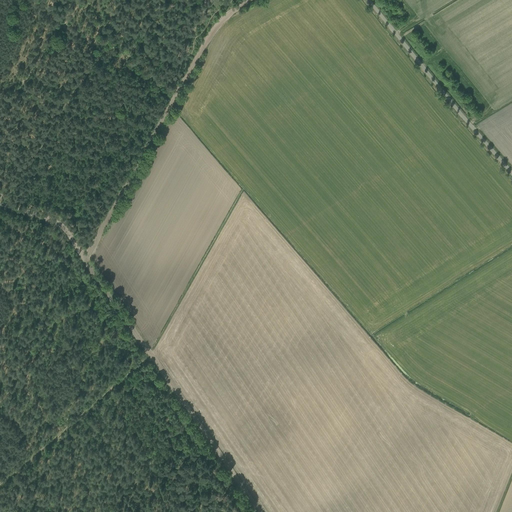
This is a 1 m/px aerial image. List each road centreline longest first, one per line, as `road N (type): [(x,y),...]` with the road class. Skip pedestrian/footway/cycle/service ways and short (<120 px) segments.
road 1 (track): [(252,0),(208,36),(84,261)]
road 2 (unclassified): [(511,175),(367,0)]
road 3 (track): [(150,355),(257,511)]
road 4 (track): [(25,0),(174,96)]
road 5 (track): [(0,486),(130,372)]
